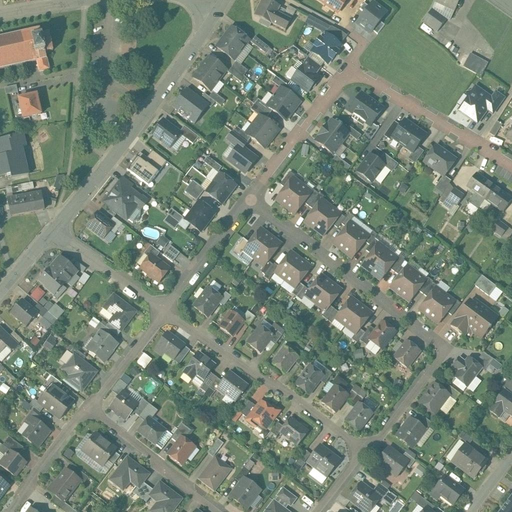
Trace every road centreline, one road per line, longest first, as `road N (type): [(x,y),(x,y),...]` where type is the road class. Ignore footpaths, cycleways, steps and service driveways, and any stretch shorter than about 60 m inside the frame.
road 1 (residential): [(250,200),(439,351),(367,450)]
road 2 (residential): [(268,177),(348,70),(511,165)]
road 3 (residential): [(216,11),(149,111),(50,232)]
road 4 (residential): [(162,309),(367,450)]
road 5 (residential): [(215,511),(86,407)]
road 6 (residential): [(162,309),(250,200)]
road 7 (residential): [(12,511),(86,407)]
road 8 (residential): [(86,407),(162,309)]
